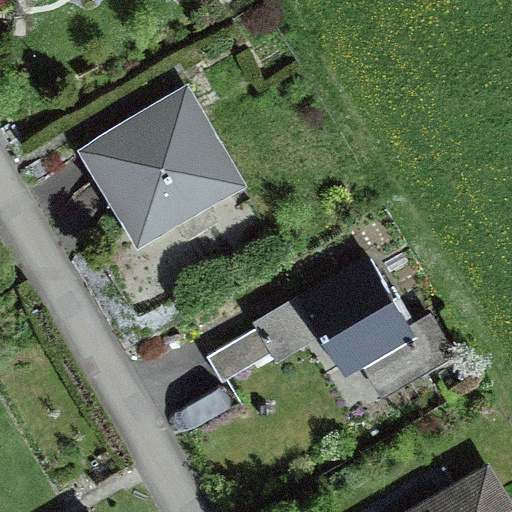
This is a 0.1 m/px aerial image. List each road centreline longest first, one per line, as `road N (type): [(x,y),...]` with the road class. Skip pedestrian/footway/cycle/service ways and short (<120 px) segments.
road 1 (track): [(511,400),(277,0)]
road 2 (residential): [(0,195),(189,511)]
